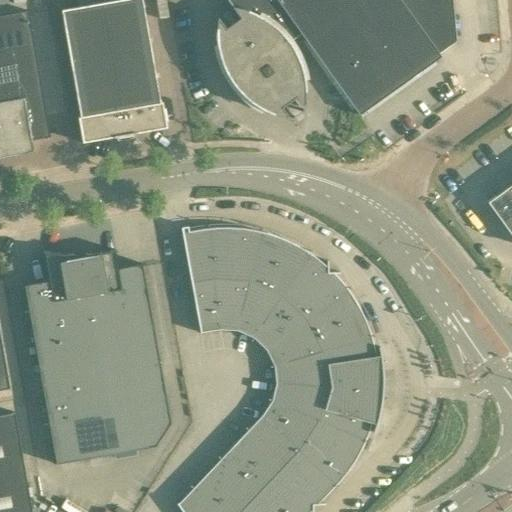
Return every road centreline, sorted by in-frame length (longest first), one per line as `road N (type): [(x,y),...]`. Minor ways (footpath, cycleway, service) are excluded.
road 1 (unclassified): [(0,211),(232,171),(312,178),(367,203)]
road 2 (unclassified): [(409,236),(423,274),(511,403)]
road 3 (unclassified): [(511,77),(367,203)]
road 4 (unclassified): [(511,341),(459,275),(409,236)]
